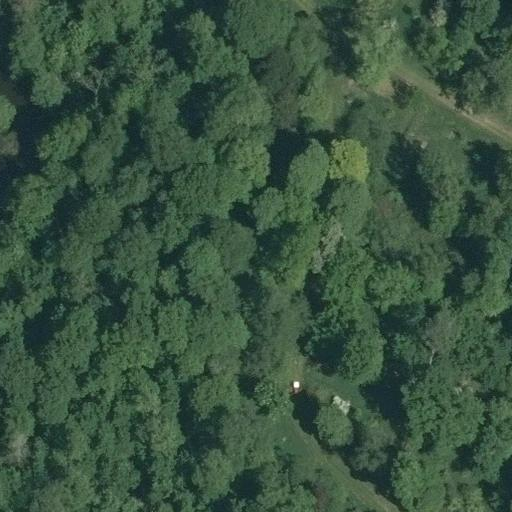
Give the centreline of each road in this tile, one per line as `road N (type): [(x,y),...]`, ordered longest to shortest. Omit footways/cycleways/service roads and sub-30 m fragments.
road 1 (track): [(326,225),(297,348),(307,442),(381,511)]
road 2 (track): [(511,140),(359,42),(332,34),(300,0)]
road 3 (track): [(332,34),(326,225)]
